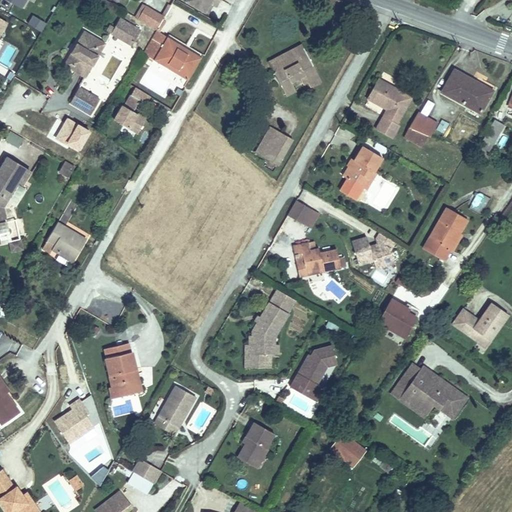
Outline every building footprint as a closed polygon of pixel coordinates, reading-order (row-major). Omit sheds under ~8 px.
[(220,0),(185,0),(185,1),(204,12),(209,3),(213,4),(217,7),(220,0)] [(168,3),(161,14),(164,16),(170,5),(168,3)] [(213,4),(209,3),(204,12),(208,14),(213,4)] [(139,10),(134,17),(156,30),(164,16),(161,14),(146,5),(142,12),(139,10)] [(173,17),(200,29),(205,20),(177,7),(173,17)] [(32,16),(26,24),(41,33),(46,24),(32,16)] [(119,18),(117,21),(128,28),(130,24),(119,18)] [(128,28),(117,21),(111,33),(131,45),(140,30),(130,24),(128,28)] [(156,30),(143,53),(188,80),(201,57),(156,30)] [(84,31),(64,65),(85,77),(105,43),(84,31)] [(268,62),(273,71),(278,68),(275,63),(288,56),(290,60),(305,52),(301,44),(268,62)] [(278,68),(273,71),(279,81),(288,77),(290,82),(291,81),(299,77),(302,83),(307,81),(310,87),(321,81),(305,52),(290,60),(288,56),(275,63),(278,68)] [(476,81),(454,69),(441,92),(480,113),(492,92),(475,83),(476,81)] [(288,77),(279,81),(285,93),(294,88),(291,81),(290,82),(288,77)] [(383,82),(378,80),(368,98),(373,101),(383,82)] [(493,91),(476,81),(475,83),(492,92),(493,91)] [(393,88),(383,82),(373,101),(387,109),(391,111),(387,119),(383,116),(376,129),(392,138),(399,125),(396,124),(411,97),(393,88)] [(100,99),(79,87),(70,102),(91,114),(100,99)] [(146,103),(150,96),(135,87),(124,105),(122,104),(113,118),(136,132),(145,118),(133,111),(139,100),(146,103)] [(391,111),(387,109),(383,116),(387,119),(391,111)] [(438,123),(418,112),(409,127),(411,128),(428,135),(430,136),(438,123)] [(504,125),(495,119),(479,147),(489,152),(504,125)] [(276,130),(270,126),(255,152),(262,156),(276,130)] [(411,128),(406,139),(421,147),(428,135),(411,128)] [(4,139),(18,147),(23,138),(10,130),(4,139)] [(277,165),(292,139),(276,130),(262,156),(277,165)] [(387,149),(376,142),(374,147),(385,154),(387,149)] [(349,166),(348,166),(343,176),(361,186),(367,177),(368,178),(372,171),(374,172),(374,171),(382,157),(362,146),(354,160),(356,161),(352,168),(349,166)] [(0,218),(6,217),(3,207),(19,181),(17,180),(24,167),(7,157),(0,168),(0,218)] [(349,166),(352,168),(356,161),(354,160),(351,158),(347,165),(348,166),(349,166)] [(76,168),(67,163),(62,172),(71,177),(76,168)] [(30,171),(24,167),(17,180),(19,181),(23,184),(30,171)] [(367,177),(361,186),(366,190),(376,173),(374,171),(374,172),(372,171),(368,178),(367,177)] [(483,214),(490,198),(476,192),(470,208),(483,214)] [(318,214),(296,200),(288,214),(310,227),(318,214)] [(459,233),(467,219),(447,207),(423,249),(443,260),(450,249),(447,247),(455,234),(454,234),(455,231),(459,233)] [(6,217),(0,218),(0,243),(10,241),(20,238),(16,219),(7,221),(6,217)] [(48,239),(42,248),(49,252),(50,252),(52,249),(59,253),(56,259),(70,267),(73,261),(86,240),(64,227),(57,223),(48,239)] [(459,233),(455,231),(454,234),(455,234),(447,247),(450,249),(453,251),(462,235),(459,233)] [(394,263),(390,250),(395,242),(380,233),(375,240),(376,243),(377,246),(370,248),(369,245),(367,237),(352,241),(359,265),(373,260),(376,269),(394,263)] [(20,238),(10,241),(12,251),(23,248),(21,238),(20,238)] [(314,241),(293,246),(294,254),(302,253),(306,271),(322,268),(323,271),(346,266),(344,257),(339,258),(337,249),(320,253),(319,248),(310,251),(310,249),(316,247),(314,241)] [(302,253),(294,254),(299,276),(323,271),(322,268),(306,271),(302,253)] [(410,283),(399,276),(395,282),(406,288),(410,283)] [(249,335),(249,345),(254,345),(254,353),(251,353),(251,368),(270,368),(270,354),(270,353),(267,353),(267,346),(274,346),(274,344),(274,336),(288,313),(295,300),(277,289),(270,302),(269,302),(260,317),(260,318),(263,320),(261,323),(258,321),(257,322),(252,331),(252,335),(249,335)] [(12,302),(3,297),(0,302),(0,313),(4,316),(12,302)] [(378,322),(405,337),(416,317),(408,312),(410,309),(405,307),(391,299),(378,322)] [(479,321),(468,335),(478,342),(483,335),(490,340),(500,326),(496,324),(499,321),(502,323),(508,314),(492,302),(479,321)] [(453,324),(462,330),(472,316),(463,309),(453,324)] [(261,323),(263,320),(260,318),(260,317),(258,315),(255,321),(257,322),(258,321),(261,323)] [(479,321),(472,316),(462,330),(468,335),(479,321)] [(483,335),(478,342),(485,347),(490,340),(483,335)] [(128,343),(104,349),(106,357),(105,358),(112,387),(118,386),(121,395),(137,392),(132,373),(131,374),(130,370),(136,369),(132,351),(130,352),(128,343)] [(278,344),(274,344),(274,346),(267,346),(267,353),(270,353),(270,354),(278,354),(278,344)] [(245,368),(251,368),(251,353),(254,353),(254,345),(249,345),(245,345),(245,368)] [(314,350),(311,356),(308,360),(306,359),(290,387),(309,397),(317,383),(327,366),(337,364),(332,345),(314,350)] [(436,381),(421,370),(413,364),(392,394),(424,417),(433,404),(439,408),(446,397),(450,400),(449,401),(459,408),(466,398),(457,391),(455,393),(451,390),(453,388),(438,378),(436,381)] [(423,367),(421,370),(436,381),(438,378),(423,367)] [(137,392),(141,391),(136,369),(130,370),(131,374),(132,373),(137,392)] [(0,377),(0,420),(2,423),(19,412),(12,401),(6,392),(9,390),(3,383),(0,377)] [(317,383),(309,397),(315,401),(323,387),(317,383)] [(196,397),(175,385),(158,416),(178,427),(182,420),(180,419),(187,408),(189,409),(196,397)] [(112,387),(110,387),(112,398),(121,395),(118,386),(112,387)] [(446,397),(439,408),(452,417),(459,408),(449,401),(450,400),(446,397)] [(61,418),(54,423),(68,444),(93,428),(86,416),(89,414),(79,400),(69,407),(72,411),(65,416),(66,417),(63,420),(61,418)] [(116,416),(130,414),(128,404),(114,406),(116,416)] [(187,408),(180,419),(182,420),(189,409),(187,408)] [(396,426),(401,419),(393,414),(389,421),(396,426)] [(178,427),(158,416),(154,423),(175,434),(178,427)] [(248,438),(245,444),(237,457),(253,466),(259,454),(263,457),(268,449),(266,448),(274,434),(254,422),(246,437),(248,438)] [(342,432),(329,448),(354,467),(366,451),(342,432)] [(263,457),(259,454),(253,466),(257,468),(263,457)] [(150,465),(140,459),(133,471),(143,478),(150,465)] [(389,463),(385,468),(406,483),(410,478),(389,463)] [(154,484),(161,471),(150,465),(143,478),(154,484)] [(0,471),(0,498),(9,511),(37,511),(25,494),(21,496),(15,488),(12,489),(0,471)] [(71,483),(79,478),(76,474),(68,480),(71,483)] [(79,478),(71,483),(75,490),(84,484),(79,478)] [(124,511),(131,507),(119,492),(96,510),(97,511),(124,511)] [(256,511),(239,503),(234,511),(256,511)]
